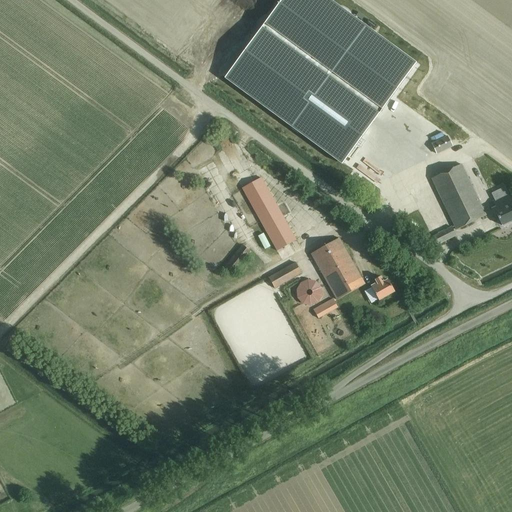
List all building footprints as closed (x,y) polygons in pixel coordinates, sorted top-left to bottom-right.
[(326,0),(283,0),(225,79),(341,166),(415,65),(374,35),(351,18),(326,0)] [(432,144),(437,154),(452,147),(447,137),(432,144)] [(456,230),(486,216),(461,165),(431,179),(456,230)] [(277,251),(296,240),(261,178),(242,189),(277,251)] [(502,226),(511,220),(511,196),(510,193),(492,202),(495,208),(491,210),(495,217),(497,216),(502,226)] [(451,227),(432,237),(436,246),(456,236),(451,227)] [(337,300),(365,284),(339,238),(311,254),(337,300)] [(223,270),(231,277),(251,252),(242,245),(223,270)] [(274,288),(295,277),(302,273),(296,263),(269,278),(274,288)] [(378,302),(393,293),(386,281),(382,284),(378,278),(373,281),(375,285),(369,288),(378,302)] [(333,299),(314,310),(318,318),(338,308),(333,299)]
